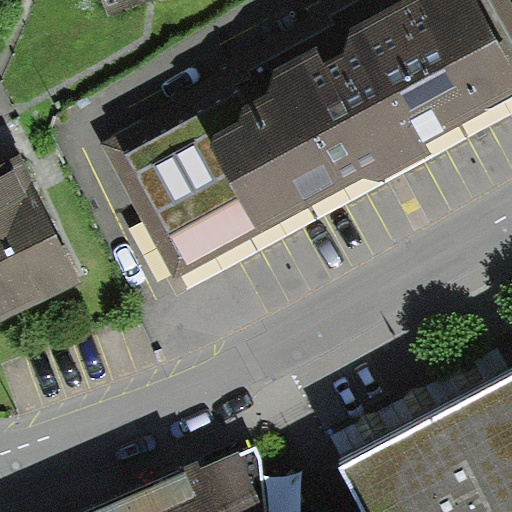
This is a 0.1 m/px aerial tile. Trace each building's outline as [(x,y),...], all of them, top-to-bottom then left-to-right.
[(115,136),(185,263),(511,85),(511,4),(509,0),(327,0),(308,11),(311,16),(171,99),(173,105),(115,136)] [(511,85),(185,263),(115,136),(102,144),(175,280),(364,178),(382,181),(431,154),(425,142),(511,97),(511,85)] [(0,316),(70,284),(7,148),(0,151),(0,316)] [(511,511),(511,368),(346,457),(375,511),(511,511)] [(275,511),(239,434),(54,511),(275,511)]
